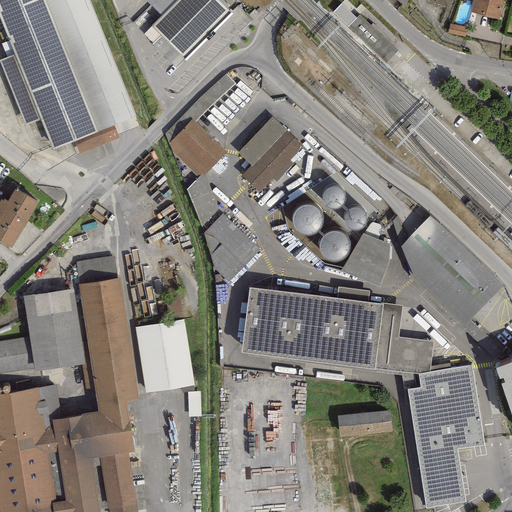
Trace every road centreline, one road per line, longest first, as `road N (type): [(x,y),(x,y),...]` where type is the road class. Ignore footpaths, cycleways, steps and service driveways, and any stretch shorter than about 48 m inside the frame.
road 1 (unclassified): [(0,290),(231,62),(261,50)]
road 2 (unclassified): [(261,50),(266,68),(511,277)]
road 3 (unknown): [(171,119),(119,0)]
